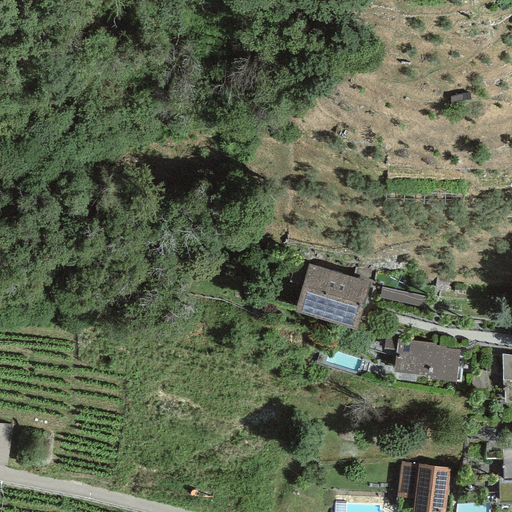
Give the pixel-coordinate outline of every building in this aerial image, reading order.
[(372,279),(308,261),(297,302),(360,320),(372,279)] [(427,310),(429,293),(385,288),(383,305),(427,310)] [(397,339),(393,372),(428,376),(428,379),(456,382),(459,350),(446,348),(446,347),(435,346),(436,344),(397,339)] [(511,355),(502,354),(502,389),(505,389),(505,403),(511,402),(511,355)] [(12,424),(0,422),(0,464),(5,466),(12,424)] [(53,433),(29,429),(24,459),(48,463),(53,433)] [(511,449),(503,450),(504,481),(499,481),(500,505),(511,504),(511,449)] [(445,511),(451,468),(401,462),(397,497),(414,499),(412,511),(445,511)]
